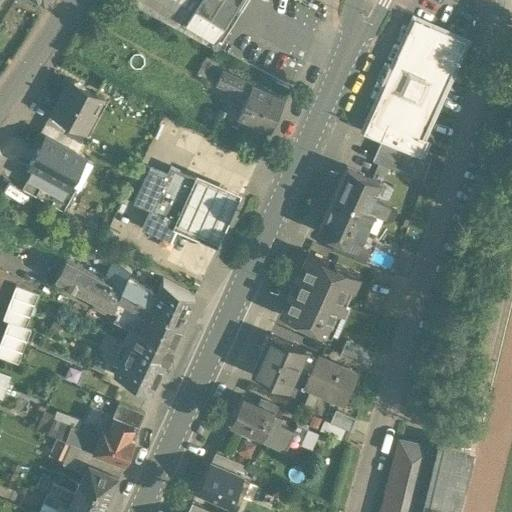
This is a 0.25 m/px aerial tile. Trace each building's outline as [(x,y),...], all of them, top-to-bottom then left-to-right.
[(29,0),(13,0),(13,1),(24,9),(29,0)] [(238,0),(154,0),(184,19),(190,11),(219,29),(238,0)] [(465,40),(414,17),(363,129),(384,139),(420,155),(427,139),(421,136),(465,40)] [(256,82),(230,70),(224,82),(251,94),(256,82)] [(96,92),(70,78),(53,109),(86,127),(95,111),(88,107),(96,92)] [(251,94),(241,114),(271,128),(286,95),(256,82),(251,94)] [(85,154),(47,133),(31,161),(38,165),(69,183),(71,179),(85,154)] [(420,155),(384,139),(375,159),(421,180),(427,159),(420,155)] [(167,169),(151,162),(136,198),(152,205),(143,224),(172,237),(177,224),(199,176),(194,173),(170,163),(167,169)] [(69,183),(38,165),(26,185),(64,207),(78,183),(71,179),(69,183)] [(379,180),(347,165),(334,193),(369,210),(395,223),(401,211),(371,198),(377,186),(379,180)] [(240,190),(196,170),(194,173),(199,176),(177,224),(217,241),(240,190)] [(369,210),(334,193),(318,228),(335,236),(357,246),(358,244),(364,230),(363,224),(369,210)] [(357,246),(335,236),(330,247),(363,262),(369,248),(358,244),(357,246)] [(334,261),(332,265),(326,262),(327,258),(308,250),(295,278),(299,279),(296,285),(293,283),(281,310),(325,330),(336,307),(341,309),(345,301),(340,298),(346,284),(351,287),(358,272),(334,261)] [(106,274),(67,253),(56,273),(113,304),(117,296),(142,310),(144,306),(148,308),(152,300),(106,274)] [(154,286),(127,271),(131,264),(116,256),(106,274),(152,300),(156,292),(152,289),(154,286)] [(196,292),(163,275),(156,292),(152,300),(184,317),(196,292)] [(184,317),(152,300),(148,308),(143,319),(138,317),(129,336),(167,354),(184,317)] [(318,352),(271,330),(254,368),(289,384),(299,363),(311,368),(318,352)] [(374,348),(346,335),(340,349),(370,362),(374,348)] [(167,354),(129,336),(115,368),(153,385),(167,354)] [(359,371),(318,352),(311,368),(308,374),(315,377),(335,386),(349,393),(359,371)] [(11,373),(0,368),(0,380),(6,383),(11,373)] [(315,377),(303,404),(322,413),(335,386),(315,377)] [(432,392),(412,387),(409,397),(430,402),(432,392)] [(294,423),(279,416),(282,410),(275,407),(278,401),(264,394),(261,400),(243,391),(230,417),(286,444),(290,434),(300,439),(308,423),(296,417),(294,423)] [(430,402),(409,397),(407,407),(427,413),(430,402)] [(356,415),(336,406),(331,417),(353,427),(356,415)] [(109,423),(104,421),(99,433),(55,413),(49,426),(124,458),(135,435),(130,433),(109,423)] [(135,422),(114,413),(109,423),(130,433),(135,422)] [(345,425),(324,416),(320,425),(340,435),(345,425)] [(124,458),(71,437),(63,458),(84,466),(79,478),(109,491),(124,458)] [(422,511),(454,511),(469,447),(440,440),(428,488),(422,511)] [(419,486),(429,448),(400,441),(390,479),(419,486)] [(242,474),(210,459),(198,485),(235,502),(240,490),(235,488),(242,474)] [(109,491),(79,478),(73,492),(70,498),(100,511),(109,491)] [(390,479),(382,511),(413,511),(419,486),(390,479)] [(67,485),(53,480),(49,489),(70,498),(73,492),(65,489),(67,485)] [(419,486),(413,511),(422,511),(428,488),(419,486)] [(70,498),(49,489),(46,497),(59,502),(60,499),(69,502),(70,498)] [(99,511),(100,511),(70,498),(69,502),(64,511),(99,511)]
